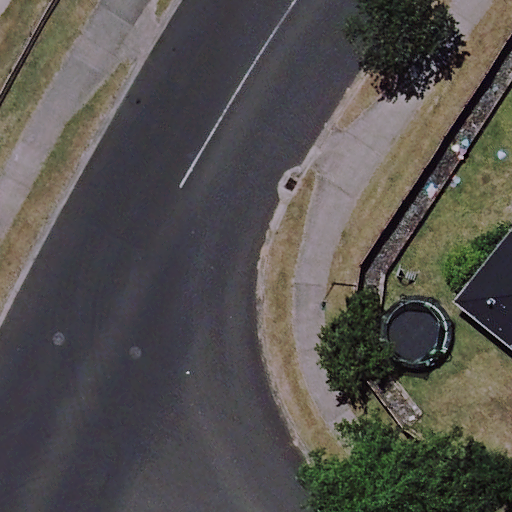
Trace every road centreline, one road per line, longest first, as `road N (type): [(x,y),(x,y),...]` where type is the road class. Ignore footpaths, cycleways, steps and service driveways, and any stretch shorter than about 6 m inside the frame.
road 1 (tertiary): [(295,0),(178,202),(69,450)]
road 2 (residential): [(174,511),(69,450)]
